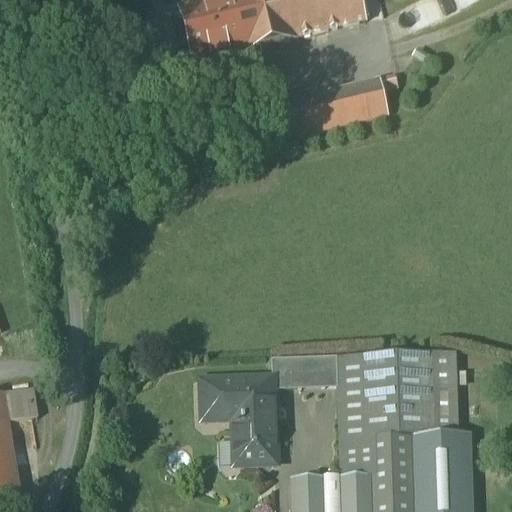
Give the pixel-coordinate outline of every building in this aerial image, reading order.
[(232,0),(246,55),(247,56),(297,44),(296,43),(285,0),(232,0)] [(285,0),(296,43),(366,26),(359,0),(285,0)] [(233,1),(180,14),(194,68),(246,55),(233,1)] [(380,85),(362,89),(371,124),(388,119),(380,85)] [(362,89),(270,111),(278,146),(371,124),(362,89)] [(455,359),(336,362),(337,393),(337,397),(339,482),(291,483),(291,511),(471,511),(470,441),(457,441),(455,359)] [(336,362),(321,363),(322,393),(337,393),(336,362)] [(321,363),(270,364),(270,382),(275,382),(275,394),(322,393),(321,363)] [(195,384),(197,430),(229,429),(230,471),(277,470),(275,394),(275,382),(270,382),(195,384)] [(33,394),(3,399),(7,428),(38,423),(33,394)] [(3,399),(0,399),(0,508),(20,505),(7,428),(3,399)]
